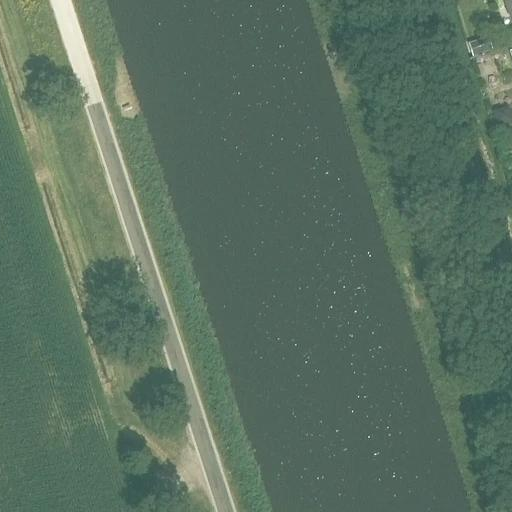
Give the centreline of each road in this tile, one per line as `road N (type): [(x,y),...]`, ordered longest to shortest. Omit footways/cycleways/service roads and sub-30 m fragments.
road 1 (track): [(343,0),(511,511)]
road 2 (unclassified): [(226,511),(61,0)]
